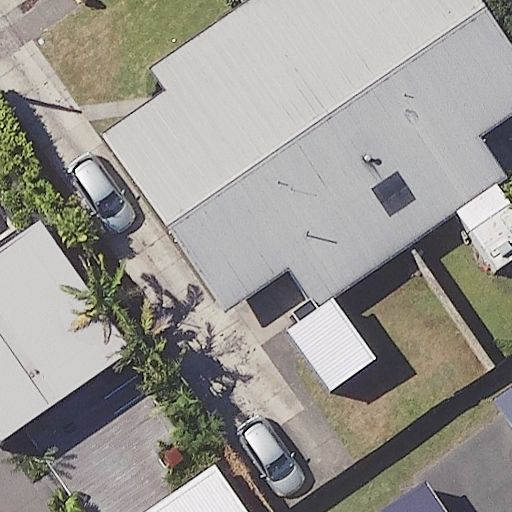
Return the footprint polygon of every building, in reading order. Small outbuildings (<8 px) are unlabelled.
[(511,115),(511,64),(469,0),(270,0),(154,76),(167,95),(104,136),(222,315),(289,271),(312,305),(496,184),(470,143),(511,115)] [(0,309),(58,269),(0,187),(0,309)] [(281,511),(353,462),(289,370),(214,422),(275,511),(281,511)] [(511,403),(496,414),(511,437),(511,403)] [(438,511),(425,493),(399,511),(438,511)]
